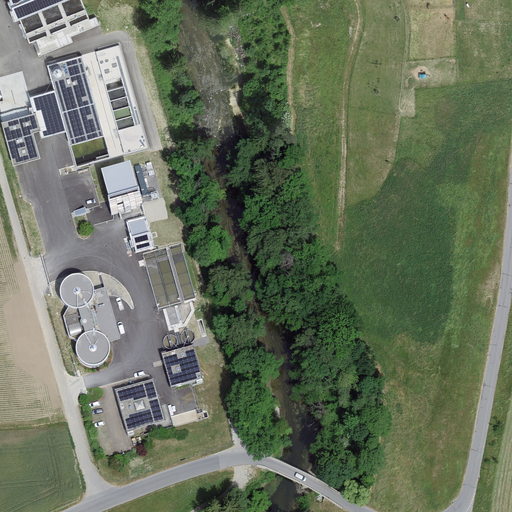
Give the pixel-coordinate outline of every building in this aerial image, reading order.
[(10,0),(15,18),(39,12),(41,19),(45,15),(39,9),(66,2),(44,22),(45,22),(51,28),(51,31),(39,34),(38,27),(33,31),(28,32),(40,46),(41,50),(62,44),(59,32),(58,32),(54,17),(62,27),(61,23),(71,14),(71,12),(85,9),(83,2),(81,0),(10,0)] [(36,108),(2,118),(15,163),(41,156),(33,128),(41,125),(36,108)] [(111,212),(143,204),(132,164),(101,172),(111,212)] [(130,223),(135,250),(152,247),(147,219),(130,223)] [(119,255),(134,251),(129,233),(114,238),(119,255)] [(62,304),(68,308),(63,317),(69,338),(77,341),(75,345),(75,352),(77,358),(82,363),(89,366),(96,367),(104,364),(109,359),(111,352),(110,347),(109,342),(121,338),(106,285),(94,289),(92,282),(86,276),(78,273),(70,273),(63,279),(58,287),(59,297),(62,304)] [(194,345),(161,354),(171,389),(204,380),(194,345)] [(154,378),(114,389),(127,432),(166,421),(154,378)]
